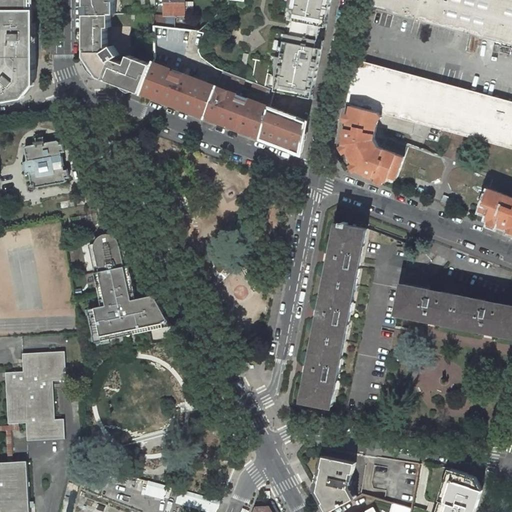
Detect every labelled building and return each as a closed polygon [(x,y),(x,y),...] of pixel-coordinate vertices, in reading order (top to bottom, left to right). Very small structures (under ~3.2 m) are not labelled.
[(0,0),(0,9),(35,9),(35,0),(0,0)] [(86,0),(86,14),(111,14),(116,14),(116,0),(86,0)] [(184,15),(184,0),(165,0),(166,15),(184,15)] [(294,0),(291,19),(322,26),(322,25),(327,26),(332,0),(294,0)] [(511,0),(368,0),(368,5),(412,17),(465,32),(469,33),(511,44),(511,0)] [(0,21),(14,21),(35,20),(35,12),(0,14),(0,21)] [(100,77),(142,93),(153,64),(130,55),(126,63),(114,59),(120,55),(114,45),(108,49),(108,27),(112,27),(111,14),(86,14),(86,56),(100,77)] [(166,15),(155,15),(155,27),(166,28),(166,15)] [(291,19),(288,33),(320,39),(322,26),(291,19)] [(36,84),(35,20),(14,21),(16,99),(24,98),(36,84)] [(0,102),(16,99),(14,21),(0,21),(0,50),(3,51),(4,55),(0,59),(0,102)] [(153,64),(142,93),(206,117),(217,86),(179,71),(191,31),(166,28),(155,27),(156,57),(153,64)] [(276,90),(313,98),(319,67),(317,66),(320,51),(317,50),(318,47),(320,39),(288,33),(276,90)] [(511,102),(356,60),(348,104),(351,105),(379,112),(511,148),(511,102)] [(223,70),(223,71),(217,86),(206,117),(256,136),(259,125),(265,127),(270,106),(275,90),(223,70)] [(375,139),(379,112),(351,105),(347,128),(346,128),(344,135),(346,135),(344,144),(359,170),(367,173),(367,175),(374,177),(375,176),(388,181),(390,177),(396,179),(405,156),(379,147),(375,139)] [(302,153),(309,121),(270,106),(265,127),(262,138),(302,153)] [(256,136),(262,138),(265,127),(259,125),(256,136)] [(27,145),(25,148),(27,159),(26,161),(24,161),(26,176),(29,175),(30,177),(32,188),(65,182),(66,180),(66,177),(69,177),(68,169),(65,170),(62,151),(65,151),(63,144),(60,144),(60,141),(58,140),(27,145)] [(511,197),(492,190),(481,210),(489,213),(487,219),(501,224),(500,225),(508,228),(508,226),(511,227),(511,197)] [(246,217),(244,213),(235,218),(242,231),(251,226),(249,223),(251,222),(248,215),(246,217)] [(368,229),(339,224),(304,399),(334,405),(368,229)] [(89,244),(95,272),(130,265),(124,237),(121,237),(118,233),(113,231),(112,234),(110,233),(106,233),(103,234),(101,235),(98,238),(96,240),(95,243),(89,244)] [(213,263),(215,268),(214,269),(218,279),(223,280),(233,269),(232,264),(223,260),(221,262),(216,260),(213,263)] [(155,294),(137,298),(130,265),(95,272),(100,294),(102,306),(89,308),(95,342),(172,325),(155,294)] [(511,335),(511,305),(403,284),(397,313),(511,335)] [(23,353),(24,371),(6,372),(9,423),(19,423),(27,423),(27,429),(28,440),(66,438),(64,418),(55,419),(53,380),(67,380),(67,376),(65,351),(23,353)] [(323,502),(329,511),(354,498),(350,489),(352,488),(351,485),(352,480),(350,480),(351,472),(354,473),(356,463),(326,456),(318,490),(325,502),(323,502)] [(0,511),(29,511),(27,463),(14,463),(8,464),(0,464),(0,511)] [(146,494),(147,490),(149,481),(85,463),(84,476),(146,494)] [(452,468),(437,511),(472,511),(478,496),(479,496),(482,488),(476,486),(468,473),(452,468)] [(474,475),(468,473),(476,486),(482,488),(474,475)] [(163,498),(164,499),(167,486),(149,481),(147,490),(151,492),(151,495),(163,498)] [(217,511),(222,501),(180,489),(176,502),(211,511),(217,511)]
